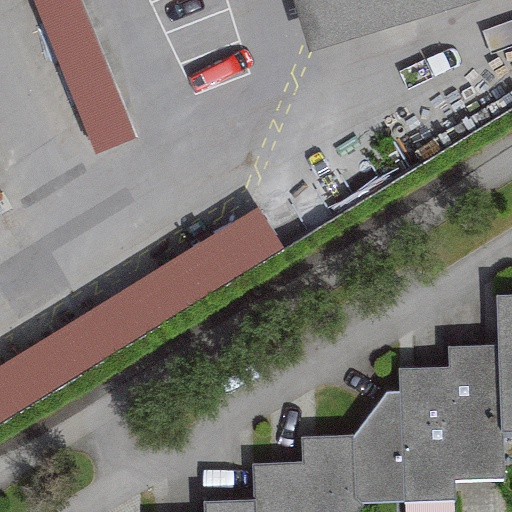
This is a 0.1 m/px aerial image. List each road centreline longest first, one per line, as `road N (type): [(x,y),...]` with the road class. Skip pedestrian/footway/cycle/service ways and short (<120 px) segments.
road 1 (residential): [(94,418),(511,150)]
road 2 (residential): [(130,473),(511,248)]
